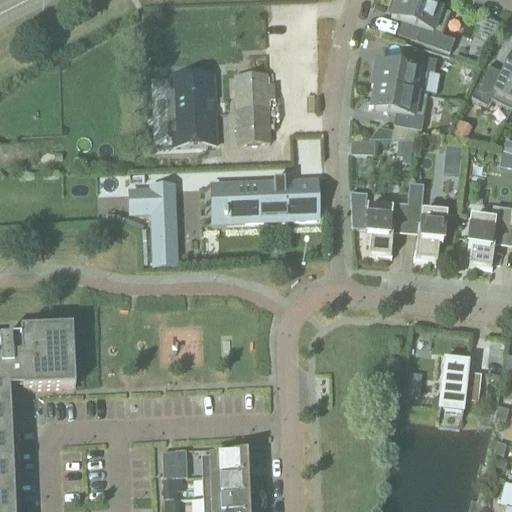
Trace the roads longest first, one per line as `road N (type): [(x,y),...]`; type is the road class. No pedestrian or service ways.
road 1 (residential): [(339,292),(334,95),(368,0)]
road 2 (residential): [(293,511),(288,329),(303,306),(339,292)]
road 3 (residential): [(339,292),(511,319)]
